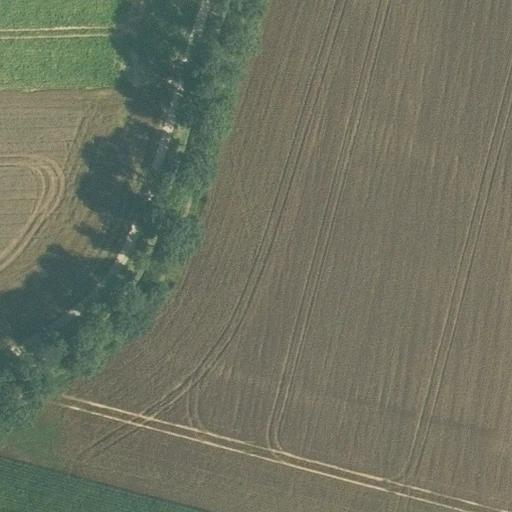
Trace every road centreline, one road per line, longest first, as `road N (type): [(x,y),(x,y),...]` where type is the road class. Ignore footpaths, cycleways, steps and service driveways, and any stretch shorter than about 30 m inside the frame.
road 1 (track): [(0,444),(102,381),(169,321),(196,266),(281,0)]
road 2 (track): [(227,0),(156,224),(128,284),(106,310),(0,381)]
